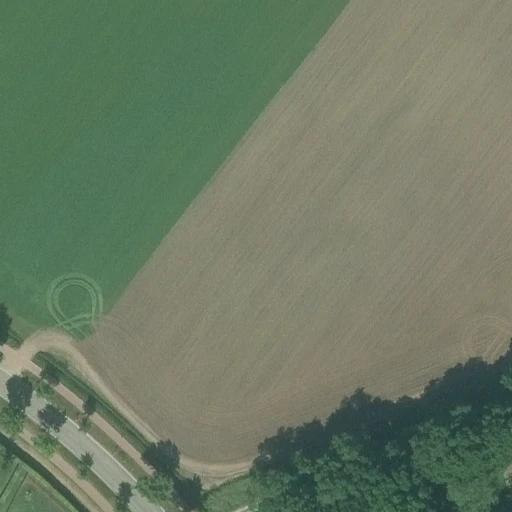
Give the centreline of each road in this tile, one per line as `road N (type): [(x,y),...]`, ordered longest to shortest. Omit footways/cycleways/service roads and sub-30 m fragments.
road 1 (track): [(247,511),(511,384)]
road 2 (tertiary): [(147,511),(64,428),(0,383)]
